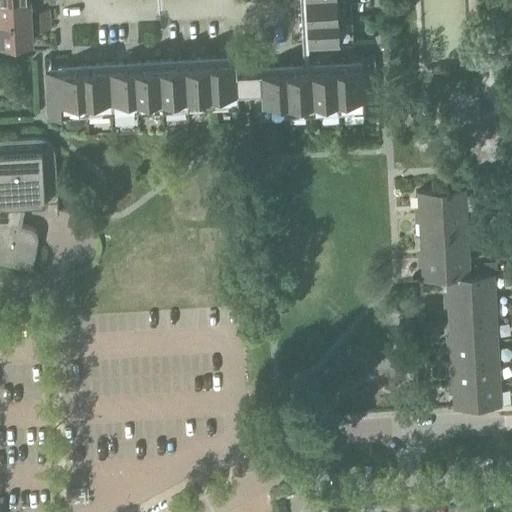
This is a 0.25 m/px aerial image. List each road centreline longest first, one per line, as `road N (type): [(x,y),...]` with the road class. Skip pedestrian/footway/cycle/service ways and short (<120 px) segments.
road 1 (tertiary): [(511,423),(343,435),(197,511)]
road 2 (residential): [(93,0),(93,13),(225,7),(224,0)]
